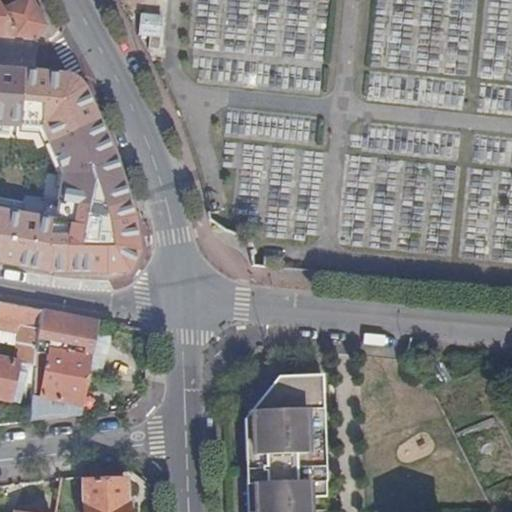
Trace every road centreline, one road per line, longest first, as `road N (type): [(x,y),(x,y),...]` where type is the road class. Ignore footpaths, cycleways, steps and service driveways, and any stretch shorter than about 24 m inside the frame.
road 1 (tertiary): [(511,328),(182,304)]
road 2 (tertiary): [(96,52),(161,188),(182,304)]
road 3 (tertiary): [(0,288),(83,303),(182,304)]
road 4 (unclassified): [(182,436),(0,457)]
road 5 (tertiary): [(182,304),(182,436)]
